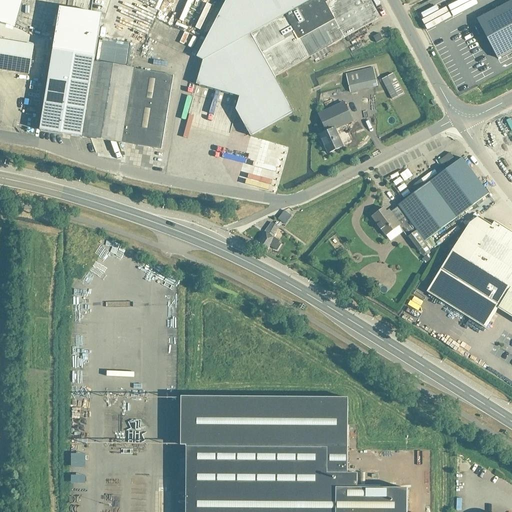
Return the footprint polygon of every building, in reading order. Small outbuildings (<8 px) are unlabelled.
[(0,0),(0,21),(13,26),(20,0),(0,0)] [(225,0),(196,57),(203,60),(196,84),(239,96),(235,109),(250,136),(293,111),(274,77),(380,17),(372,4),(370,0),(225,0)] [(497,58),(511,50),(511,0),(476,18),(497,58)] [(161,149),(173,75),(95,62),(102,15),(60,8),(52,55),(40,130),(81,137),(121,143),(161,149)] [(379,33),(378,33),(372,37),(376,43),(382,39),(379,33)] [(0,69),(28,74),(33,45),(0,39),(0,69)] [(345,73),(350,92),(377,86),(373,67),(345,73)] [(403,93),(392,73),(381,79),(391,99),(403,93)] [(342,146),(334,129),(352,120),(344,102),(318,114),(326,131),(319,135),(328,153),(342,146)] [(461,158),(430,181),(397,205),(398,206),(406,216),(416,230),(424,241),(472,206),(476,203),(488,194),(461,158)] [(415,230),(416,230),(406,216),(398,206),(390,212),(389,210),(386,212),(383,208),(372,216),(371,217),(372,218),(385,236),(398,226),(406,237),(407,236),(415,230)] [(284,224),(291,215),(284,210),(277,218),(284,224)] [(511,231),(494,221),(492,225),(478,216),(469,223),(426,291),(485,328),(499,306),(511,314),(511,231)] [(282,242),(273,237),(278,227),(271,222),(264,231),(265,232),(258,243),(267,249),(269,245),(277,250),(282,242)] [(418,251),(423,248),(426,245),(415,230),(407,236),(418,251)] [(186,397),(186,447),(185,511),(406,511),(407,489),(357,488),(357,473),(347,473),(347,398),(186,397)] [(69,450),(70,464),(83,463),(82,450),(69,450)] [(83,471),(70,472),(70,480),(83,480),(83,471)]
